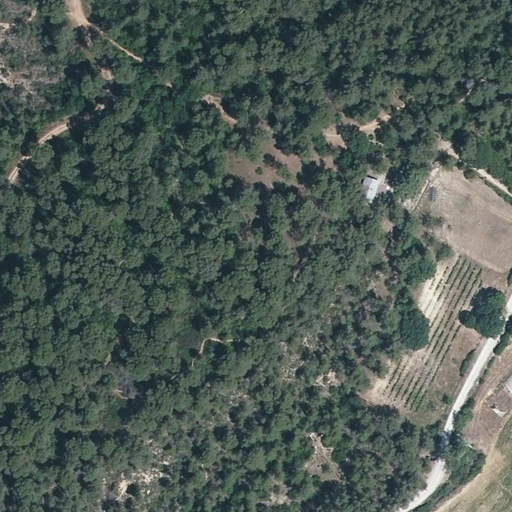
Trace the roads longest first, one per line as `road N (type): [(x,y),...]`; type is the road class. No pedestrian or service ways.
road 1 (track): [(0,201),(35,148),(101,106),(109,79),(81,42),(78,0)]
road 2 (track): [(511,304),(453,413),(436,480),(396,511)]
